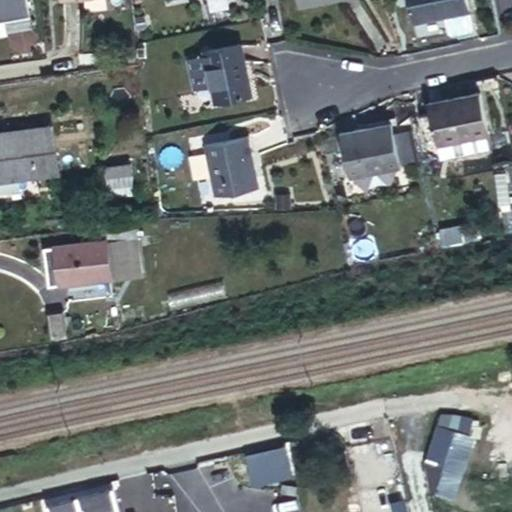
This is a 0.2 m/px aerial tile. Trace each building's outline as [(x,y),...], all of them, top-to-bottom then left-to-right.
[(31,15),(28,0),(0,0),(0,35),(9,34),(6,19),(31,15)] [(477,38),(468,0),(409,0),(415,23),(445,16),(452,44),(477,38)] [(253,94),(243,43),(204,51),(205,56),(189,59),(195,87),(210,84),(214,102),(253,94)] [(490,134),(481,92),(428,103),(437,145),(490,134)] [(400,168),(391,122),(341,132),(351,178),(400,168)] [(0,179),(58,172),(52,127),(0,133),(0,179)] [(412,148),(407,128),(398,130),(402,150),(412,148)] [(259,187),(250,136),(205,145),(215,195),(259,187)] [(134,193),(131,163),(101,167),(105,197),(134,193)] [(291,208),(291,193),(276,193),(276,209),(291,208)] [(431,217),(433,231),(461,228),(460,213),(431,217)] [(142,275),(137,226),(104,229),(106,240),(46,247),(50,285),(142,275)] [(68,339),(65,312),(48,314),(51,341),(68,339)] [(438,425),(457,431),(462,416),(442,414),(438,425)] [(460,484),(475,437),(457,431),(438,425),(425,465),(430,489),(455,500),(460,484)] [(116,511),(111,491),(46,506),(46,511),(116,511)]
